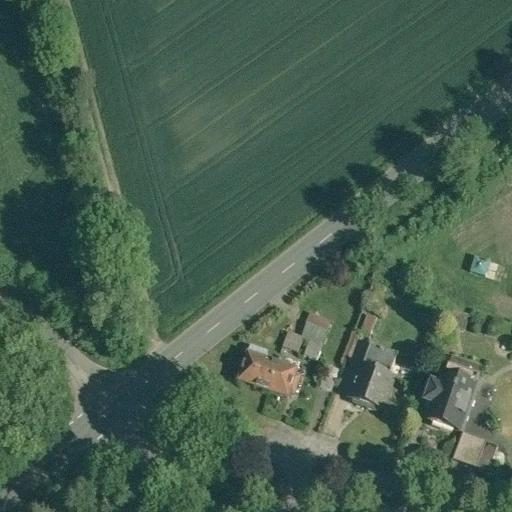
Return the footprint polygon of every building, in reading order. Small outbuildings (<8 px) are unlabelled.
[(398,355),(371,346),(365,363),(372,365),(371,370),(390,376),(398,355)] [(265,353),(251,348),(249,355),(240,382),(289,399),(290,394),(295,395),(300,379),(296,377),(297,372),(298,373),(301,362),(286,357),(283,367),(262,360),(265,353)] [(322,353),(308,348),(305,358),(319,362),(322,353)] [(481,369),(453,358),(446,375),(445,375),(429,422),(460,433),(476,386),(475,386),(478,377),(481,369)] [(320,388),(330,391),(337,369),(327,366),(320,388)] [(371,370),(363,367),(351,401),(366,406),(366,407),(366,409),(367,410),(376,413),(377,412),(378,412),(379,411),(382,412),(394,378),(390,376),(371,370)] [(487,443),(464,435),(454,461),(477,469),(487,443)]
